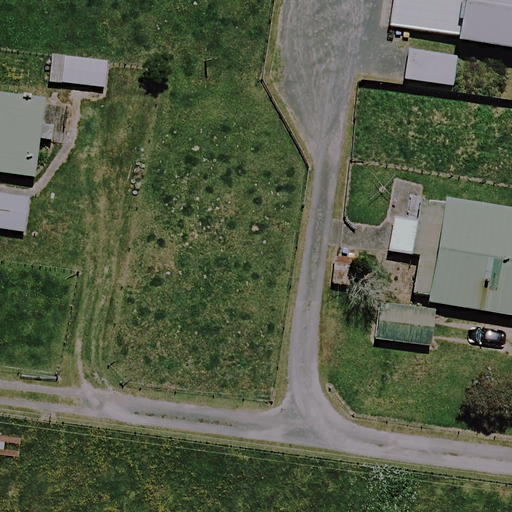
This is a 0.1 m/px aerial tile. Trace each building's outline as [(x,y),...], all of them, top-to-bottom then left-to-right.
[(511,0),(388,0),(384,31),(453,41),(452,47),(511,56),(511,0)] [(448,59),(407,54),(404,81),(445,86),(448,59)] [(105,65),(48,60),(46,87),(102,92),(105,65)] [(0,178),(31,182),(42,103),(0,97),(0,178)] [(511,216),(420,202),(416,226),(390,222),(385,256),(414,261),(408,304),(511,320),(511,216)] [(434,317),(377,307),(371,343),(428,352),(434,317)] [(424,405),(366,397),(362,421),(421,429),(424,405)]
